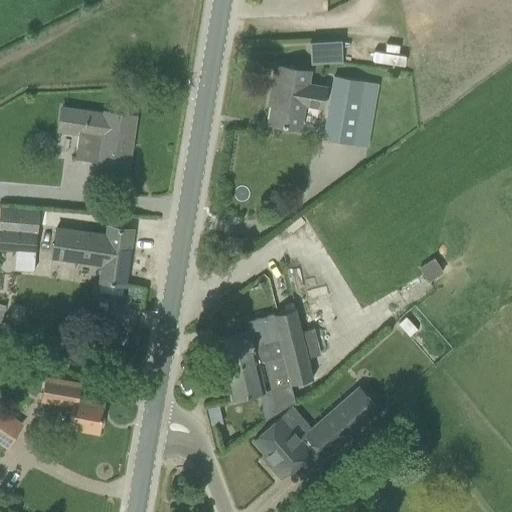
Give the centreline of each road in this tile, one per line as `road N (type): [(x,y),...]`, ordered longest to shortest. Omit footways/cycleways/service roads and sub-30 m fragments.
road 1 (tertiary): [(151,425),(223,0)]
road 2 (unclassified): [(227,511),(199,444),(180,430),(151,425)]
